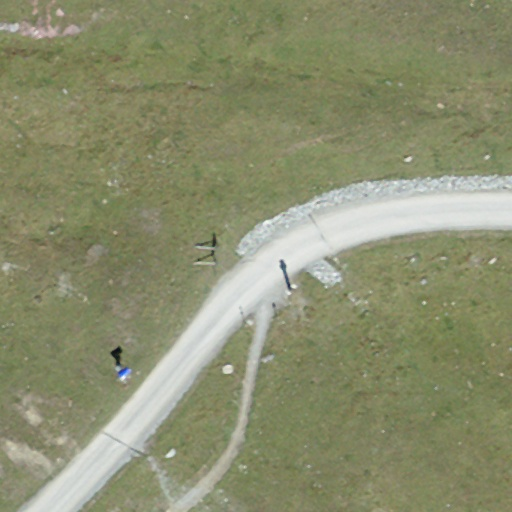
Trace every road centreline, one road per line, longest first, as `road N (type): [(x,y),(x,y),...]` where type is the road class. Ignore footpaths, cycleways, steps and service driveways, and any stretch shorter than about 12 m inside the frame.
road 1 (track): [(49,511),(131,431),(270,257)]
road 2 (track): [(511,203),(331,226),(270,257)]
